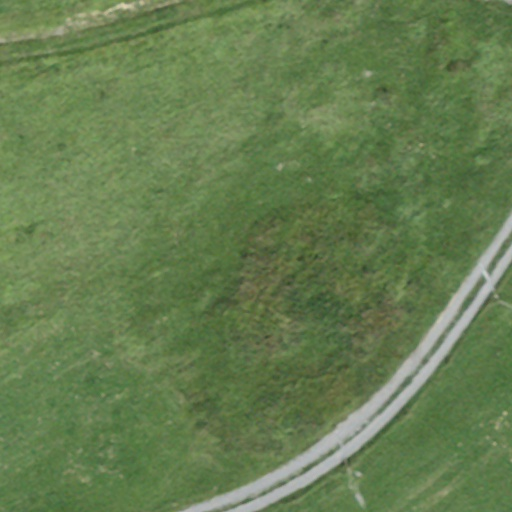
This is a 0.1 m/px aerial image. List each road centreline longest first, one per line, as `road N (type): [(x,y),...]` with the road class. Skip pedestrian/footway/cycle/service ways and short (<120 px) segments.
road 1 (track): [(241,511),(274,501),(357,438),(444,347),(511,246)]
road 2 (track): [(176,0),(0,32)]
